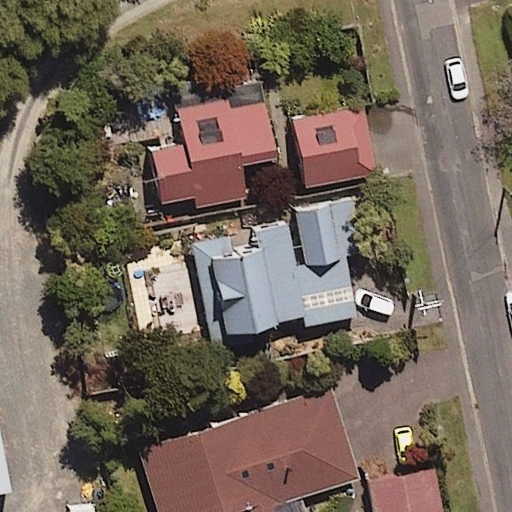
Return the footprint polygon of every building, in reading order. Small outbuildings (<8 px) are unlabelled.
[(254,83),(170,95),(174,122),(140,127),(149,190),(188,184),(190,196),(237,189),(230,144),(262,139),(254,83)] [(366,163),(357,96),(286,105),(296,173),(366,163)] [(347,184),(287,191),(289,216),(184,228),(194,314),(295,301),(296,311),(347,305),(339,243),(354,241),(347,184)] [(351,469),(324,378),(133,435),(155,511),(172,511),(225,496),(229,511),(302,511),(295,486),(351,469)] [(430,511),(416,457),(360,472),(370,511),(430,511)]
